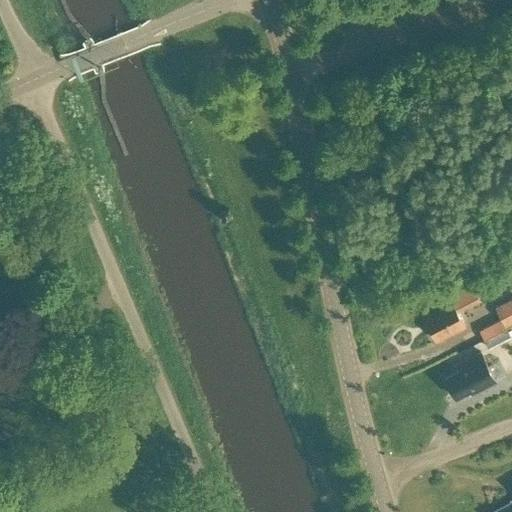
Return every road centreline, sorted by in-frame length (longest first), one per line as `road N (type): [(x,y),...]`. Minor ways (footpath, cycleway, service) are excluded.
road 1 (tertiary): [(387,511),(348,378),(291,75),(266,0)]
road 2 (unclassified): [(214,511),(34,82)]
road 3 (unclassified): [(34,82),(236,0)]
